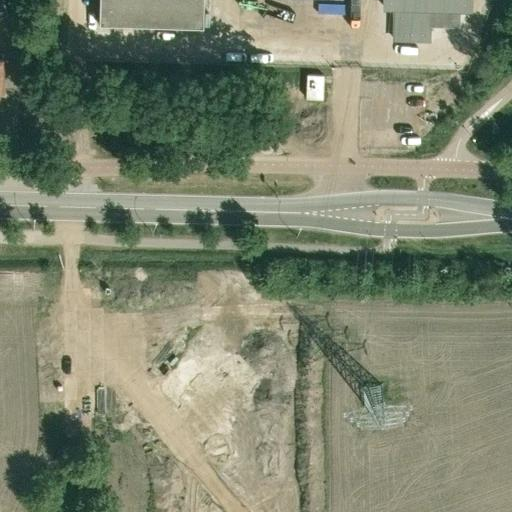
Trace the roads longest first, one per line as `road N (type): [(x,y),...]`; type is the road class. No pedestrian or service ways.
road 1 (residential): [(0,166),(345,166)]
road 2 (secondary): [(213,211),(428,232),(511,226)]
road 3 (secondary): [(511,210),(385,197),(213,211)]
road 4 (secondary): [(213,211),(0,206)]
